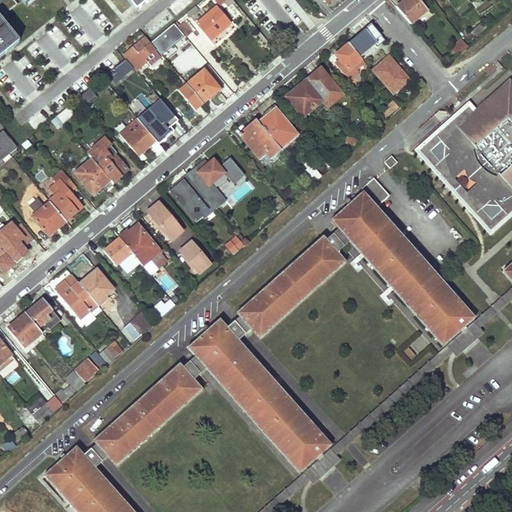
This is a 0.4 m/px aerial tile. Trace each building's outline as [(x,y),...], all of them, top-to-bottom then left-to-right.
[(30,0),(0,0),(0,57),(18,43),(0,21),(0,10),(4,15),(17,5),(12,0),(21,0),(25,5),(30,0)] [(124,0),(134,12),(148,0),(124,0)] [(427,9),(419,0),(404,0),(397,7),(411,24),(427,9)] [(199,9),(196,5),(187,12),(190,16),(199,9)] [(211,40),(231,22),(218,6),(197,24),(211,40)] [(178,27),(185,36),(192,30),(184,22),(178,27)] [(486,27),(481,22),(471,31),(477,36),(486,27)] [(384,40),(372,24),(349,43),(360,56),(376,43),(378,45),(384,40)] [(157,36),(162,41),(172,33),(168,28),(157,36)] [(161,57),(144,37),(133,46),(139,53),(130,60),(138,70),(148,62),(151,66),(161,57)] [(467,46),(460,39),(451,47),(458,55),(467,46)] [(365,62),(360,56),(349,43),(336,54),(340,59),(335,63),(344,74),(345,74),(350,80),(357,75),(358,70),(357,69),(365,62)] [(132,68),(126,55),(123,57),(126,66),(113,77),(116,81),(132,68)] [(341,93),(320,69),(287,99),(304,117),(314,109),(318,114),(341,93)] [(220,88),(205,70),(187,85),(202,103),(220,88)] [(420,151),(487,229),(511,207),(511,87),(506,82),(470,114),(464,110),(420,151)] [(202,103),(187,85),(179,92),(194,110),(202,103)] [(415,92),(411,87),(404,94),(407,98),(415,92)] [(162,102),(154,92),(147,97),(156,107),(162,102)] [(279,147),(297,133),(274,106),(257,120),(279,147)] [(63,111),(56,118),(63,124),(69,117),(63,111)] [(163,126),(152,113),(140,123),(156,141),(158,143),(171,132),(165,125),(163,126)] [(140,123),(137,119),(120,134),(139,156),(156,141),(140,123)] [(279,147),(257,120),(239,135),(264,164),(281,150),(279,147)] [(0,158),(20,134),(11,122),(0,131),(0,158)] [(358,139),(353,133),(344,140),(350,147),(358,139)] [(92,158),(113,183),(128,170),(115,154),(117,153),(105,138),(87,153),(92,158)] [(391,156),(384,162),(391,169),(397,162),(391,156)] [(229,157),(219,166),(225,172),(234,183),(244,174),(229,157)] [(113,183),(92,158),(76,173),(94,194),(103,187),(105,189),(113,183)] [(219,166),(213,159),(197,172),(199,175),(192,181),(193,183),(188,187),(186,184),(181,188),(179,185),(171,192),(176,198),(179,197),(185,204),(188,202),(194,209),(191,212),(198,220),(213,206),(217,210),(224,205),(220,200),(225,196),(213,182),(225,172),(219,166)] [(319,174),(310,163),(299,172),(309,183),(319,174)] [(50,202),(66,222),(84,206),(72,192),(77,188),(63,171),(54,179),(57,183),(50,190),(54,195),(48,200),(50,202)] [(373,179),(362,188),(377,205),(389,196),(373,179)] [(286,200),(293,194),(288,188),(281,193),(286,200)] [(330,222),(339,232),(352,246),(444,350),(476,322),(363,194),(330,222)] [(66,222),(50,202),(44,207),(38,200),(29,207),(34,212),(36,210),(38,213),(33,217),(49,236),(66,222)] [(171,241),(183,231),(173,219),(172,220),(168,215),(169,214),(159,202),(147,212),(157,224),(158,223),(162,228),(161,229),(171,241)] [(140,263),(142,265),(151,258),(158,267),(166,260),(138,224),(120,239),(140,263)] [(28,245),(13,227),(0,237),(0,259),(5,265),(28,245)] [(339,232),(327,243),(339,257),(352,246),(339,232)] [(243,246),(234,235),(224,244),(233,255),(243,246)] [(140,263),(120,239),(120,238),(104,250),(117,265),(119,264),(130,255),(138,265),(140,263)] [(323,238),(239,313),(243,317),(255,332),(263,340),(347,266),(339,257),(327,243),(323,238)] [(211,264),(200,251),(188,261),(199,274),(211,264)] [(130,255),(119,264),(127,273),(138,265),(130,255)] [(511,259),(499,271),(511,285),(511,259)] [(96,304),(113,289),(97,269),(79,283),(96,304)] [(96,304),(79,283),(72,275),(55,289),(79,318),(96,304)] [(511,296),(510,293),(501,298),(504,304),(511,299),(511,296)] [(61,321),(43,299),(27,314),(42,332),(48,328),(50,330),(61,321)] [(159,320),(175,306),(170,300),(165,304),(162,301),(150,311),(159,320)] [(135,342),(153,326),(142,313),(124,329),(135,342)] [(25,347),(42,332),(27,314),(9,328),(25,347)] [(243,317),(227,331),(239,346),(255,332),(243,317)] [(218,322),(186,350),(195,360),(207,374),(300,479),(332,450),(239,346),(227,331),(218,322)] [(0,363),(11,354),(0,341),(0,363)] [(122,351),(115,342),(100,355),(105,361),(107,364),(108,364),(122,351)] [(415,355),(408,348),(405,352),(411,360),(415,355)] [(99,371),(89,360),(75,372),(84,383),(99,371)] [(195,360),(181,372),(193,387),(207,374),(195,360)] [(177,368),(91,444),(96,448),(108,462),(116,471),(201,395),(193,387),(181,372),(177,368)] [(84,383),(75,372),(67,378),(73,385),(64,392),(68,396),(64,398),(67,402),(86,385),(84,383)] [(68,396),(64,392),(62,388),(54,395),(63,405),(67,402),(64,398),(68,396)] [(35,419),(36,420),(50,409),(38,395),(24,406),(35,419)] [(35,419),(24,406),(16,413),(27,426),(35,419)] [(17,443),(28,433),(25,429),(21,432),(19,430),(12,436),(17,443)] [(12,441),(2,446),(6,453),(15,448),(12,441)] [(96,448),(82,459),(95,474),(108,462),(96,448)] [(74,450),(42,478),(72,511),(128,511),(95,474),(82,459),(74,450)]
